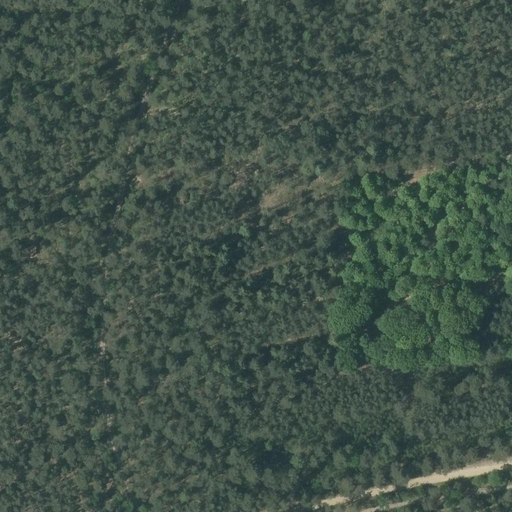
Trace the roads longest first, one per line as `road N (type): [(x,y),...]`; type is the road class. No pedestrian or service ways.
road 1 (track): [(138,511),(102,390),(101,329),(120,185),(171,0)]
road 2 (track): [(306,511),(511,470)]
road 3 (unknown): [(368,511),(511,489)]
